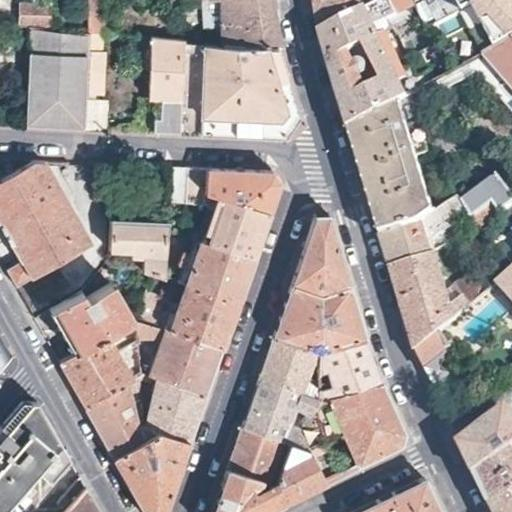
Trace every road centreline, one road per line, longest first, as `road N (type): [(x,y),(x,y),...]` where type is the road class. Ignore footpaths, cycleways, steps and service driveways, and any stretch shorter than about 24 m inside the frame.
road 1 (residential): [(336,157),(299,199),(189,511)]
road 2 (residential): [(336,157),(0,136)]
road 3 (residential): [(439,441),(394,350),(336,157)]
road 4 (residential): [(33,360),(126,511)]
road 5 (residential): [(336,157),(296,0)]
road 6 (residential): [(300,511),(439,441)]
